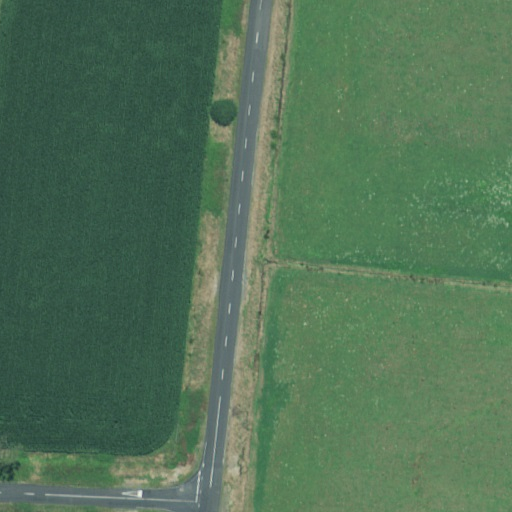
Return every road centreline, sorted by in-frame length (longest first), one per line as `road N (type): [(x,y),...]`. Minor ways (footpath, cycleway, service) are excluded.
road 1 (unclassified): [(262,0),(210,503)]
road 2 (unclassified): [(0,494),(210,503)]
